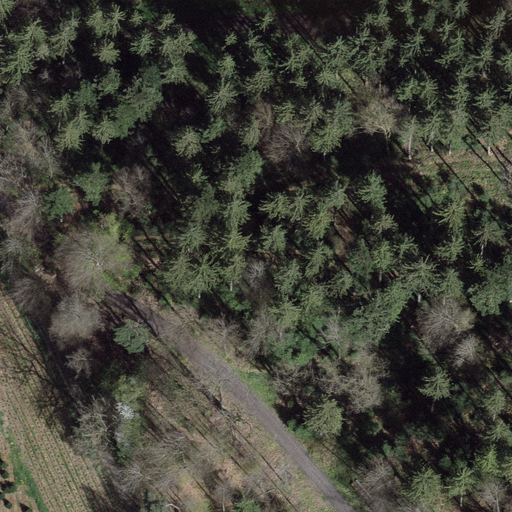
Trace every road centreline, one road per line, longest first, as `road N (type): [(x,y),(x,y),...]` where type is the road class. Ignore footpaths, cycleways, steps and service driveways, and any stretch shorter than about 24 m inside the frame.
road 1 (track): [(359,0),(0,54)]
road 2 (track): [(0,240),(126,511)]
